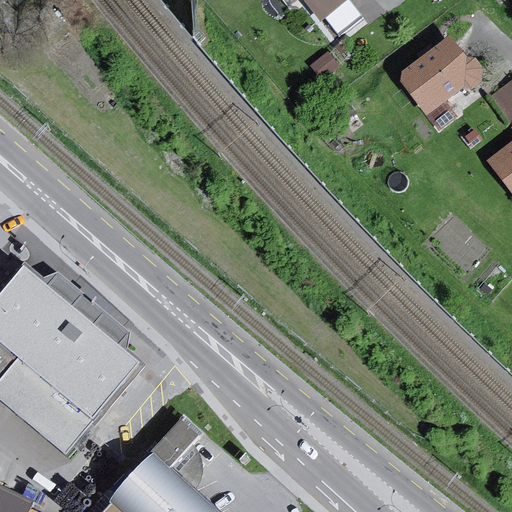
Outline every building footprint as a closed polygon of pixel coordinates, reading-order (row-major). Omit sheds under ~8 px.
[(286,0),(293,8),(303,1),(324,27),(359,0),(286,0)] [(454,44),(405,78),(405,89),(432,122),(470,91),(477,91),(484,85),(487,76),(482,66),(474,64),(454,44)] [(345,46),(313,69),(332,94),(349,82),(341,70),(355,60),(345,46)] [(511,83),(491,97),(510,127),(511,125),(511,83)] [(511,149),(492,164),(511,190),(511,149)] [(146,371),(27,271),(0,303),(0,384),(2,386),(0,387),(0,397),(73,459),(146,371)] [(34,511),(49,484),(0,459),(0,511),(34,511)] [(213,511),(158,461),(114,509),(117,511),(213,511)]
